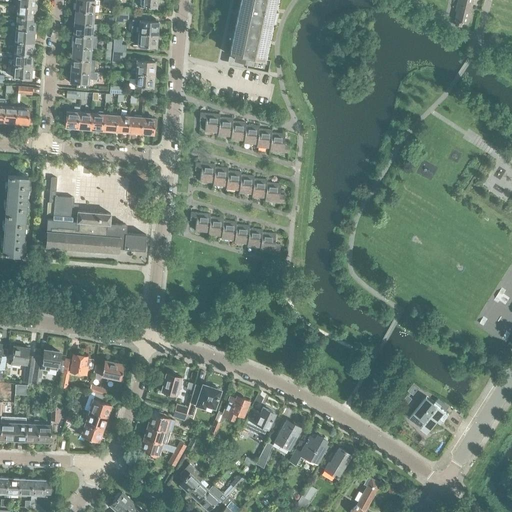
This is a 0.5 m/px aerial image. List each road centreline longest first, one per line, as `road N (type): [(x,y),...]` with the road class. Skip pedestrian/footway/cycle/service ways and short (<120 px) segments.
road 1 (residential): [(443,483),(267,378),(148,340)]
road 2 (residential): [(148,340),(169,158)]
road 3 (residential): [(169,158),(182,0)]
road 4 (residential): [(48,150),(57,0)]
road 5 (residential): [(148,340),(0,320)]
road 6 (residential): [(113,461),(148,340)]
road 7 (residential): [(443,483),(511,377)]
road 8 (residential): [(169,158),(48,150)]
